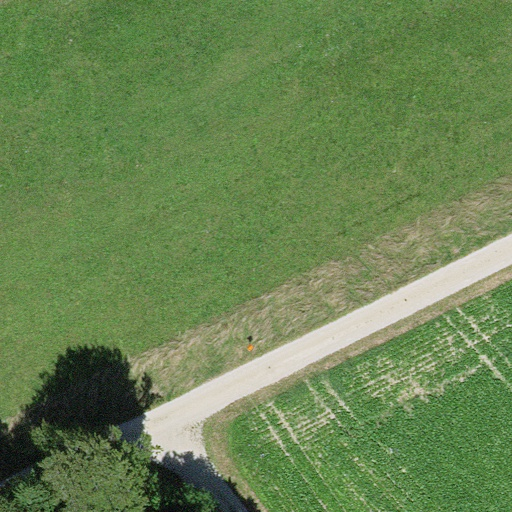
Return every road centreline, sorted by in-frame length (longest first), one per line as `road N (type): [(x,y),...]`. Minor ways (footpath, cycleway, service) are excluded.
road 1 (track): [(511,244),(152,421)]
road 2 (track): [(152,421),(0,500)]
